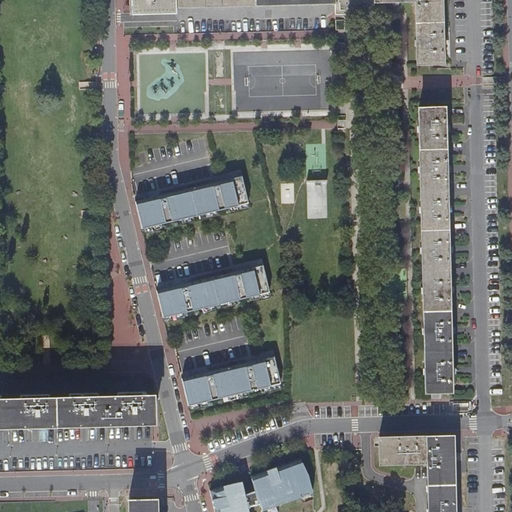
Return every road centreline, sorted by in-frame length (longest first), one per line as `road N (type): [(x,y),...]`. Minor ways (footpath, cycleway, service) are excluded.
road 1 (residential): [(185,473),(110,160),(107,0)]
road 2 (residential): [(511,422),(305,427),(185,473)]
road 3 (residential): [(185,473),(161,481),(0,484)]
